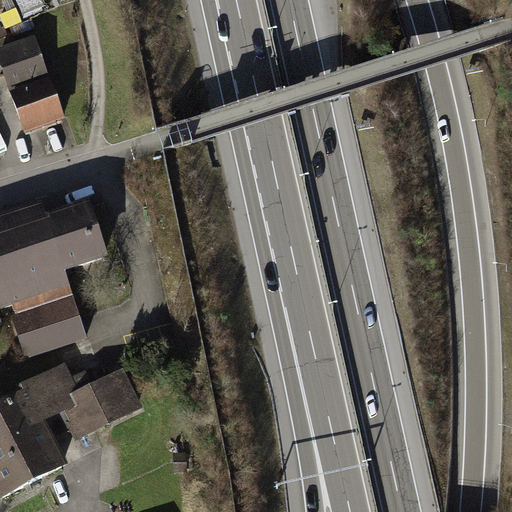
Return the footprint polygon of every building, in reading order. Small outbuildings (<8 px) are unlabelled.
[(0,57),(12,91),(52,78),(38,38),(0,51),(0,57)] [(14,99),(27,133),(66,118),(54,85),(14,99)] [(83,205),(0,232),(0,300),(2,305),(14,301),(32,354),(85,336),(64,271),(101,259),(83,205)] [(65,367),(20,390),(38,423),(62,411),(59,405),(79,394),(65,367)] [(62,411),(78,441),(144,407),(125,371),(79,394),(59,405),(62,411)] [(0,400),(0,489),(5,498),(61,469),(38,423),(20,390),(0,400)]
